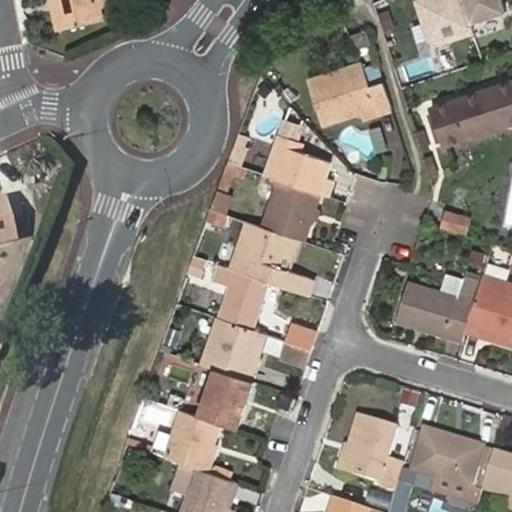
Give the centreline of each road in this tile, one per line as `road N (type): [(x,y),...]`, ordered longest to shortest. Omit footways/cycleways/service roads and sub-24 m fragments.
road 1 (tertiary): [(24,511),(133,176)]
road 2 (residential): [(511,395),(338,341)]
road 3 (residential): [(338,341),(281,511)]
road 4 (residential): [(387,211),(338,341)]
road 5 (tertiary): [(133,176),(171,175),(202,153),(213,116),(209,97)]
